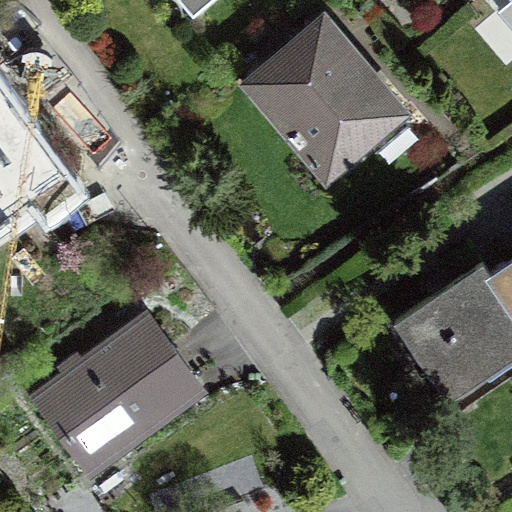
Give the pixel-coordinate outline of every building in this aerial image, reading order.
[(192,0),(206,15),(224,0),(192,0)] [(511,0),(502,0),(495,7),(511,27),(511,0)] [(420,120),(341,25),(266,87),(345,182),(420,120)] [(79,190),(0,82),(0,226),(43,195),(53,209),(79,190)] [(511,263),(496,274),(511,297),(511,263)] [(489,264),(403,321),(457,401),(511,364),(511,297),(496,274),(489,264)] [(217,395),(155,314),(38,403),(100,484),(217,395)]
